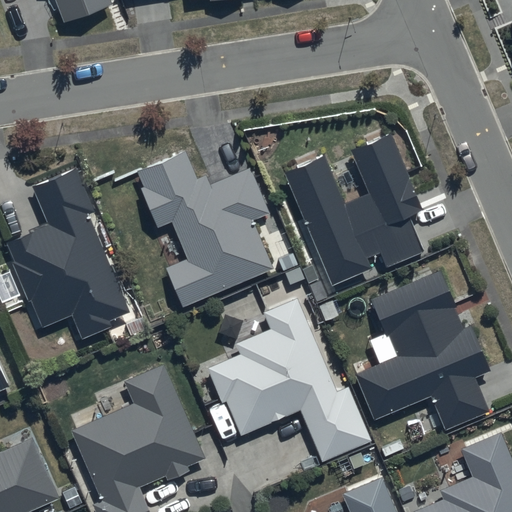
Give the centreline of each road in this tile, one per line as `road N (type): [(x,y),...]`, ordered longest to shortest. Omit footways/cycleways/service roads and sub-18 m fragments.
road 1 (residential): [(0,104),(325,53),(428,22)]
road 2 (residential): [(511,220),(428,22)]
